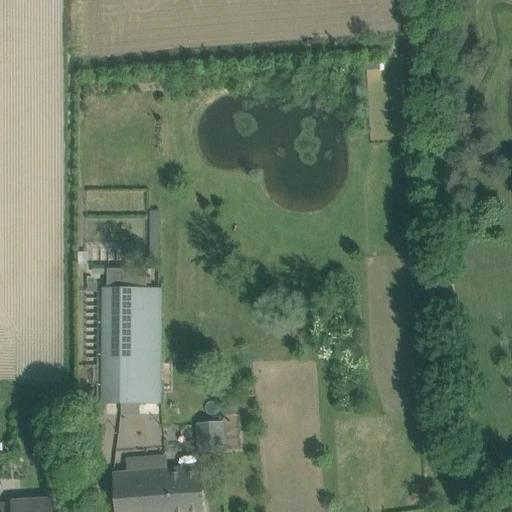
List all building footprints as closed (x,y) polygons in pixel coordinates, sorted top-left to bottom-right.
[(109,290),(105,290),(105,402),(162,402),(162,290),(147,290),(147,267),(109,267),(109,290)] [(282,335),(283,356),(299,357),(299,335),(282,335)] [(223,450),(222,423),(199,424),(200,451),(223,450)] [(116,511),(204,511),(201,468),(168,470),(167,457),(127,460),(128,473),(114,474),(116,511)] [(60,459),(47,460),(49,486),(61,485),(60,459)] [(53,511),(53,499),(13,502),(13,503),(0,504),(0,511),(53,511)]
